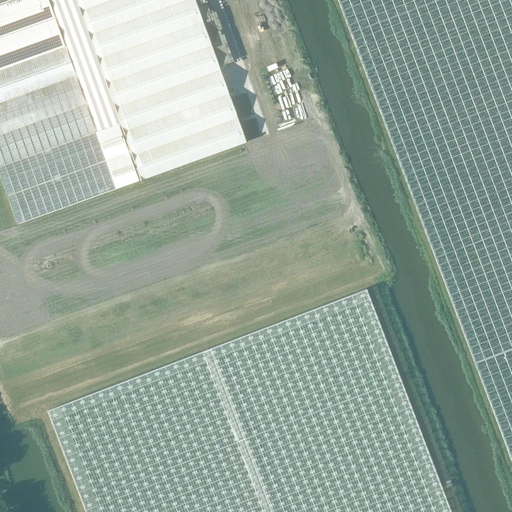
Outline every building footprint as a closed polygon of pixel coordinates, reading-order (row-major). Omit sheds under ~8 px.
[(0,176),(17,224),(247,142),(195,0),(33,0),(0,12),(0,176)] [(0,0),(0,12),(33,0),(0,0)] [(511,0),(340,0),(476,361),(511,347),(511,0)] [(449,511),(365,289),(47,410),(85,511),(449,511)] [(511,347),(476,361),(511,457),(511,347)]
